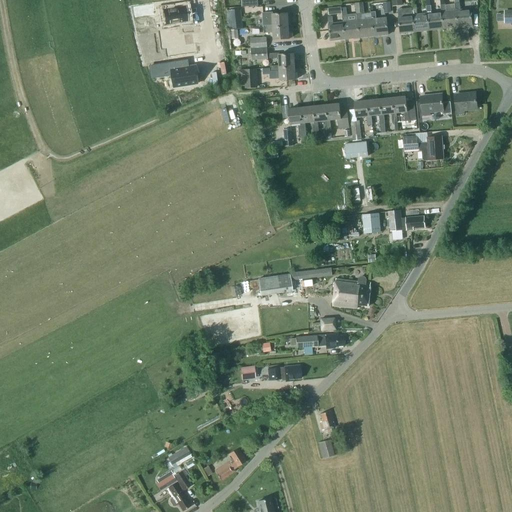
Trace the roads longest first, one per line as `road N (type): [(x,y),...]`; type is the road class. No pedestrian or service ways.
road 1 (track): [(0,0),(23,108),(50,156),(63,160),(226,90),(244,95)]
road 2 (residential): [(511,91),(478,69),(330,83),(314,68),(306,0)]
road 3 (residential): [(199,511),(391,310)]
road 4 (residential): [(391,310),(511,96)]
road 5 (unclassified): [(391,310),(511,307)]
